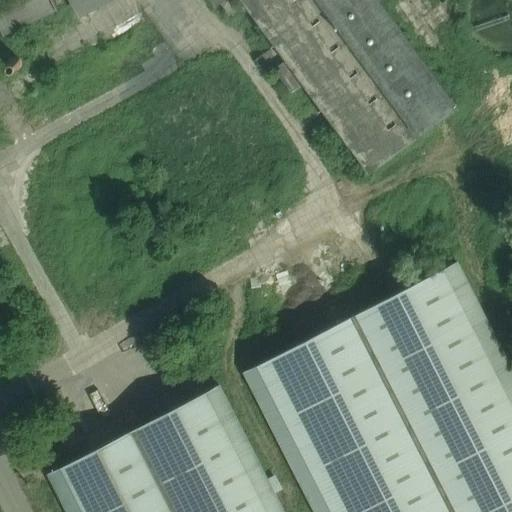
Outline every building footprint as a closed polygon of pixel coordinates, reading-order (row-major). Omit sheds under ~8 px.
[(7,0),(0,4),(0,28),(4,37),(58,11),(52,0),(70,0),(80,18),(114,0),(7,0)] [(457,105),(379,0),(212,0),(216,5),(220,2),(229,14),(245,2),(276,43),(255,58),(266,73),(274,67),(292,92),(305,83),(369,170),(457,105)] [(315,511),(511,511),(511,368),(459,264),(245,373),(315,511)] [(25,341),(46,330),(33,306),(12,317),(25,341)] [(68,511),(284,511),(220,386),(49,473),(68,511)]
